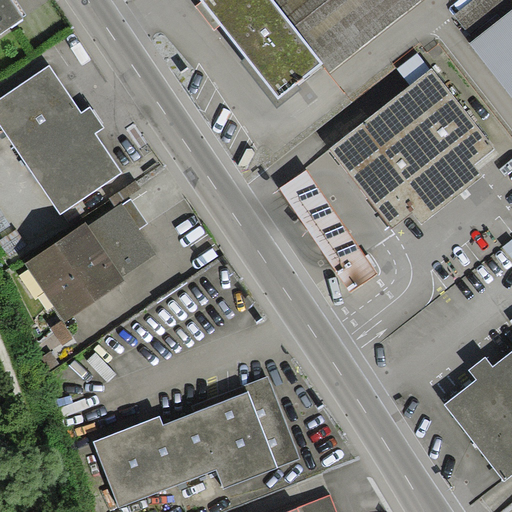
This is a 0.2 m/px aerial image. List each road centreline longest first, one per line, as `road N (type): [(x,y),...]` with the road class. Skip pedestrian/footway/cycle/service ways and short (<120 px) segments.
road 1 (secondary): [(84,0),(426,511)]
road 2 (unknown): [(232,219),(102,317)]
